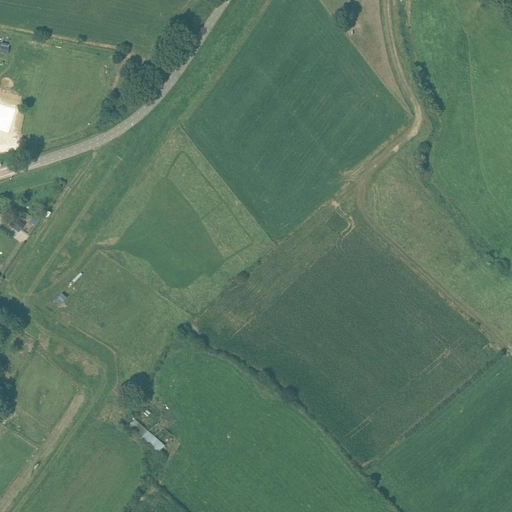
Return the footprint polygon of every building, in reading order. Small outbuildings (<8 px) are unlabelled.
[(13,110),(0,106),(0,129),(7,131),(13,110)] [(9,226),(19,233),(24,226),(14,219),(9,226)] [(58,300),(61,304),(67,299),(64,295),(58,300)] [(0,409),(0,421),(2,423),(12,407),(4,402),(0,409)] [(128,426),(159,454),(165,446),(135,419),(128,426)]
